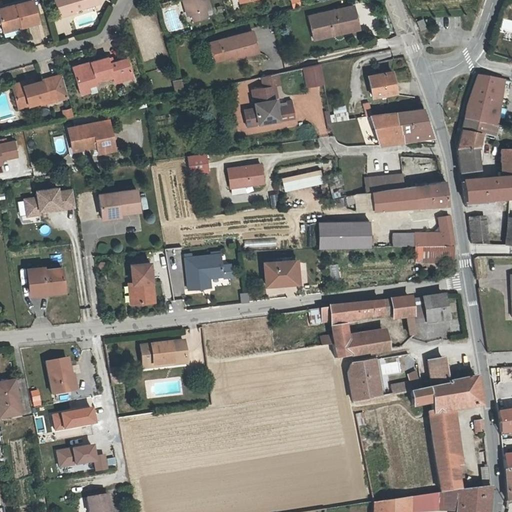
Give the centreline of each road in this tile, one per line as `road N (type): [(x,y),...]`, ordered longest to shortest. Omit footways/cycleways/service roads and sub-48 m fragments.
road 1 (residential): [(95,328),(467,282)]
road 2 (tertiary): [(494,511),(467,282)]
road 3 (tertiary): [(467,282),(428,75)]
road 4 (residential): [(95,328),(122,478),(87,485)]
road 5 (residential): [(14,64),(105,40),(126,0)]
